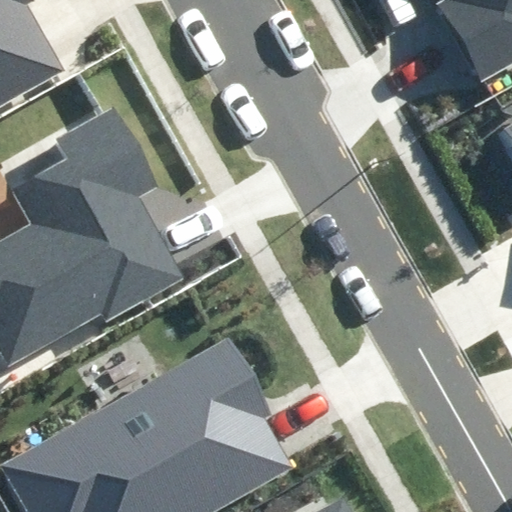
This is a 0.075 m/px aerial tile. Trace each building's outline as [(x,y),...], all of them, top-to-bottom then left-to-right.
[(0,0),(0,101),(64,65),(27,0),(0,0)] [(511,0),(441,0),(480,76),(511,60),(511,0)] [(0,363),(5,373),(180,278),(133,193),(152,182),(113,112),(65,139),(74,155),(10,190),(28,223),(0,237),(0,363)] [(229,335),(1,466),(27,511),(218,511),(295,468),(263,414),(272,409),(229,335)] [(353,511),(344,494),(309,511),(353,511)]
